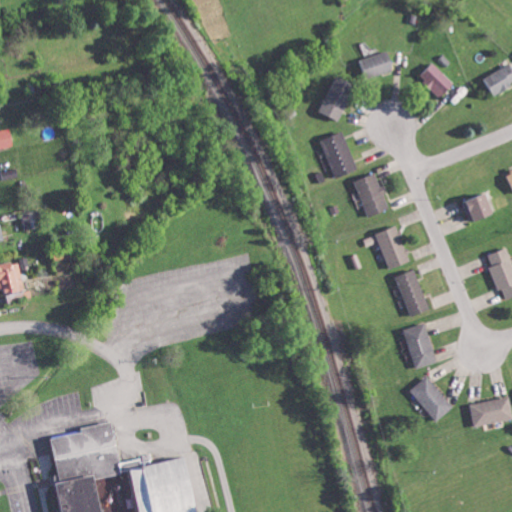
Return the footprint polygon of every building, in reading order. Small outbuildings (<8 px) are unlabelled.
[(395,70),(390,51),(360,58),(365,77),(395,70)] [(455,81),(432,62),(420,77),(443,96),(455,81)] [(484,78),(494,95),(511,84),(511,64),(511,62),(484,78)] [(342,119),(355,82),(335,75),(321,112),(342,119)] [(0,147),(15,146),(13,128),(0,129),(0,147)] [(322,140),(336,178),(358,170),(343,131),(322,140)] [(391,208),(376,172),(354,181),(370,217),(391,208)] [(497,213),(488,191),(463,201),(472,223),(497,213)] [(380,239),(388,268),(410,262),(400,226),(372,233),(374,241),(380,239)] [(489,254),(493,265),(490,267),(499,290),(503,289),(507,299),(511,297),(511,255),(509,247),(489,254)] [(0,289),(6,288),(7,294),(25,291),(21,261),(0,264),(0,289)] [(398,274),(410,316),(430,310),(418,269),(398,274)] [(404,329),(417,368),(438,361),(426,322),(404,329)] [(410,390),(438,421),(454,405),(427,375),(410,390)] [(471,404),(476,426),(511,418),(511,404),(510,395),(471,404)] [(97,511),(90,479),(118,473),(118,470),(125,469),(134,511),(192,511),(181,456),(138,466),(136,458),(118,462),(109,421),(78,427),(79,432),(48,439),(57,481),(51,482),(57,511),(97,511)]
